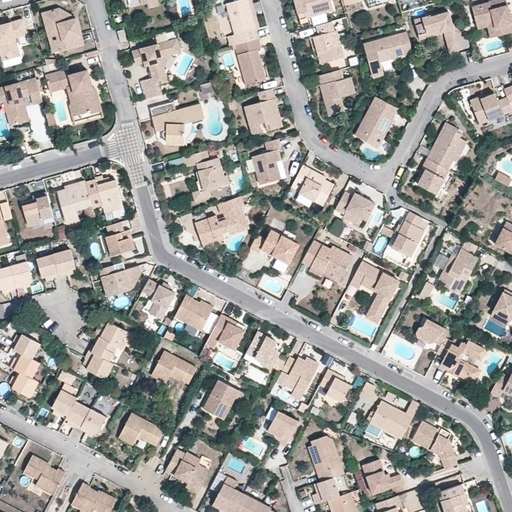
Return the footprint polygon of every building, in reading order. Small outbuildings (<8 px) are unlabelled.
[(256,32),(247,0),(237,0),(226,3),(230,16),(235,36),(232,37),(234,45),(236,44),(237,44),(257,39),(258,38),(256,32)] [(260,31),(251,0),(247,0),(256,32),(260,31)] [(293,0),(297,15),(303,13),(304,18),(324,12),(332,10),(329,0),(293,0)] [(477,23),(493,18),(498,36),(511,31),(511,21),(505,0),(494,0),(488,2),(489,4),(473,9),(477,23)] [(83,43),(75,17),(70,19),(68,13),(59,7),(42,13),(48,34),(56,31),(60,30),(63,39),(59,40),(61,49),(83,43)] [(304,18),(306,24),(325,18),(324,12),(304,18)] [(455,22),(452,23),(449,12),(431,16),(430,15),(422,17),(423,21),(415,23),(418,34),(441,28),(442,31),(445,31),(446,37),(451,52),(463,48),(455,22)] [(235,36),(230,16),(226,16),(232,37),(235,36)] [(477,23),(478,29),(488,26),(491,38),(498,36),(493,18),(477,23)] [(5,25),(6,28),(2,30),(1,26),(0,25),(0,49),(2,57),(3,60),(17,56),(11,39),(16,38),(27,35),(22,19),(5,25)] [(319,35),(314,36),(319,55),(322,63),(344,56),(336,30),(333,30),(331,21),(316,25),(319,35)] [(418,34),(419,38),(442,31),(441,28),(418,34)] [(381,61),(379,56),(393,52),(395,57),(404,54),(412,52),(407,32),(365,45),(374,77),(384,74),(381,61)] [(315,56),(319,55),(314,36),(310,37),(315,56)] [(16,38),(11,39),(17,56),(21,55),(16,38)] [(169,82),(164,62),(166,56),(183,52),(179,39),(133,51),(136,66),(146,63),(145,60),(150,59),(152,65),(151,67),(150,70),(154,86),(169,82)] [(239,54),(235,54),(239,67),(244,85),(265,79),(260,65),(256,50),(260,49),(257,39),(237,44),(236,44),(239,54)] [(98,50),(85,54),(86,59),(99,55),(98,50)] [(379,56),(381,61),(395,57),(393,52),(379,56)] [(330,110),(344,106),(342,98),(356,94),(352,77),(342,80),(340,69),(317,76),(320,87),(323,86),(327,85),(328,91),(325,92),(330,110)] [(50,91),(67,87),(72,104),(76,103),(80,116),(84,115),(88,114),(92,115),(103,112),(97,91),(92,89),(89,90),(88,84),(90,81),(87,71),(70,75),(63,71),(46,76),(50,91)] [(35,105),(43,103),(36,78),(29,80),(35,105)] [(27,107),(33,105),(27,80),(20,82),(27,107)] [(33,105),(35,105),(29,80),(27,80),(33,105)] [(0,102),(5,102),(5,106),(11,104),(17,124),(31,120),(27,107),(20,82),(0,87),(0,102)] [(211,82),(201,85),(203,93),(213,90),(211,82)] [(261,122),(265,121),(268,120),(270,128),(282,125),(278,110),(274,111),(271,99),(274,98),(272,88),(259,92),(261,100),(245,105),(250,125),(261,122)] [(511,112),(511,109),(507,98),(498,101),(495,94),(485,98),(480,100),(479,98),(470,101),(480,125),(498,117),(511,112)] [(390,125),(394,118),(392,117),(397,108),(376,97),(355,137),(371,145),(378,132),(382,134),(387,123),(390,125)] [(150,108),(156,128),(161,127),(168,149),(186,144),(184,138),(191,136),(187,124),(205,119),(201,105),(177,112),(174,101),(150,108)] [(11,104),(5,106),(11,125),(17,124),(11,104)] [(330,110),(331,116),(346,113),(344,106),(330,110)] [(263,132),(261,122),(250,125),(253,135),(263,132)] [(390,125),(387,123),(382,134),(385,135),(390,125)] [(458,129),(445,123),(426,158),(448,170),(453,162),(456,163),(466,142),(460,139),(462,134),(457,131),(458,129)] [(382,134),(378,132),(371,145),(378,149),(385,135),(382,134)] [(257,156),(261,169),(256,171),(260,185),(281,179),(277,167),(272,168),(271,163),(276,162),(279,161),(277,150),(280,149),(277,139),(265,142),(268,153),(257,156)] [(197,163),(199,172),(202,181),(197,182),(199,190),(200,193),(211,190),(230,184),(227,174),(223,175),(218,157),(209,159),(207,150),(183,157),(186,166),(192,164),(197,163)] [(256,171),(261,169),(257,156),(252,157),(256,171)] [(421,168),(425,170),(421,177),(418,185),(421,186),(436,194),(448,170),(426,158),(421,168)] [(320,182),(317,180),(317,173),(302,165),(289,189),(299,194),(298,195),(321,207),(333,185),(325,181),(321,180),(320,182)] [(509,184),(511,177),(511,176),(498,171),(495,178),(509,184)] [(325,181),(326,178),(317,173),(317,180),(320,182),(321,180),(325,181)] [(102,175),(94,177),(103,210),(104,212),(111,210),(110,205),(122,202),(115,179),(109,180),(103,182),(103,177),(102,175)] [(77,217),(75,210),(84,207),(84,205),(91,203),(84,179),(70,183),(68,187),(63,188),(56,190),(65,223),(77,220),(77,217)] [(420,189),(418,193),(432,200),(436,194),(421,186),(420,189)] [(193,192),(195,200),(212,196),(211,190),(200,193),(199,190),(193,192)] [(43,221),(43,219),(53,216),(46,192),(38,195),(38,199),(33,200),(22,203),(29,226),(43,221)] [(343,213),(346,209),(366,219),(375,203),(355,193),(353,196),(344,192),(335,208),(343,213)] [(223,238),(220,229),(226,227),(230,235),(234,234),(235,235),(243,232),(243,230),(246,229),(244,224),(246,224),(243,215),(241,216),(238,207),(240,207),(244,205),(241,196),(217,204),(221,214),(223,213),(225,220),(217,223),(215,216),(194,223),(202,245),(223,238)] [(123,207),(122,202),(110,205),(111,210),(123,207)] [(0,245),(10,243),(7,232),(3,234),(1,228),(5,227),(0,209),(0,245)] [(408,255),(413,257),(427,230),(419,227),(424,217),(413,211),(405,226),(401,235),(394,247),(408,255)] [(511,222),(506,219),(495,242),(511,250),(511,222)] [(405,226),(399,223),(394,233),(401,235),(405,226)] [(65,225),(57,226),(60,239),(67,238),(65,225)] [(226,227),(220,229),(223,238),(230,235),(226,227)] [(133,238),(131,229),(107,236),(112,255),(132,250),(129,239),(133,238)] [(262,250),(272,255),(288,265),(298,246),(292,243),(282,237),(271,232),(266,240),(258,235),(250,248),(260,253),(262,250)] [(202,245),(202,247),(223,240),(223,238),(202,245)] [(332,245),(330,248),(314,240),(303,262),(312,267),(314,262),(333,272),(331,277),(339,281),(352,256),(332,245)] [(473,254),(477,245),(466,240),(462,248),(473,254)] [(465,279),(463,277),(466,272),(468,273),(478,256),(473,254),(462,248),(461,247),(457,255),(452,252),(450,257),(438,278),(445,282),(444,284),(453,288),(454,286),(460,289),(465,279)] [(71,248),(55,253),(60,273),(61,275),(75,271),(75,269),(77,268),(71,248)] [(58,273),(60,273),(55,253),(38,257),(44,280),(58,276),(58,273)] [(28,260),(12,264),(18,287),(32,283),(31,280),(34,279),(28,260)] [(113,295),(118,284),(122,283),(131,291),(135,288),(143,273),(140,265),(132,268),(129,272),(126,270),(124,262),(100,269),(108,296),(113,295)] [(331,277),(333,272),(314,262),(312,267),(327,275),(331,277)] [(382,314),(400,281),(362,262),(351,283),(359,288),(361,285),(374,291),(375,289),(380,291),(378,294),(371,309),(382,314)] [(5,291),(18,287),(12,264),(0,267),(0,288),(3,287),(5,291)] [(142,292),(154,299),(156,303),(150,314),(162,320),(175,294),(149,280),(142,292)] [(427,299),(435,283),(426,280),(419,296),(427,299)] [(511,317),(511,314),(511,295),(503,291),(490,314),(498,319),(501,312),(511,317)] [(346,306),(351,295),(344,293),(340,304),(346,306)] [(200,330),(211,309),(193,299),(193,298),(187,295),(175,317),(187,323),(200,330)] [(371,309),(367,316),(377,322),(382,314),(371,309)] [(501,312),(498,319),(507,324),(511,317),(501,312)] [(245,331),(236,326),(237,323),(221,314),(209,336),(218,341),(235,350),(245,331)] [(416,336),(428,343),(432,341),(439,345),(435,352),(444,356),(450,343),(451,341),(444,337),(448,330),(425,319),(421,326),(417,327),(414,332),(416,336)] [(125,341),(130,332),(108,320),(107,323),(104,322),(97,334),(118,346),(123,348),(125,347),(126,346),(126,343),(125,341)] [(33,358),(41,343),(23,333),(21,336),(19,335),(12,347),(20,351),(33,358)] [(274,353),(273,348),(275,343),(256,333),(246,353),(262,362),(260,364),(271,369),(279,354),(278,354),(274,353)] [(97,334),(89,350),(110,360),(118,346),(97,334)] [(214,349),(218,341),(209,336),(205,344),(214,349)] [(463,360),(462,359),(462,357),(463,355),(464,354),(466,353),(468,354),(470,355),(473,355),(480,359),(485,349),(468,341),(466,344),(461,341),(457,346),(450,343),(444,356),(439,364),(449,369),(448,371),(457,376),(458,374),(473,381),(480,369),(467,362),(466,362),(465,362),(463,360)] [(205,356),(207,351),(203,349),(198,357),(208,362),(210,358),(205,356)] [(88,366),(86,368),(106,378),(114,363),(110,360),(89,350),(85,357),(88,358),(85,364),(88,366)] [(33,358),(20,351),(12,367),(15,368),(19,370),(33,378),(42,363),(33,358)] [(165,384),(170,376),(181,382),(188,385),(197,369),(165,352),(152,377),(165,384)] [(262,362),(246,353),(243,359),(259,367),(260,364),(262,362)] [(283,385),(302,394),(318,365),(309,360),(307,363),(303,361),(297,358),(295,361),(289,357),(281,372),(287,375),(283,385)] [(40,382),(33,378),(19,370),(12,383),(15,385),(13,388),(32,397),(40,382)] [(351,386),(342,381),(334,377),(336,374),(328,370),(320,385),(328,389),(326,393),(342,402),(351,386)] [(511,393),(511,371),(509,377),(500,373),(491,391),(499,396),(501,392),(508,395),(511,394),(511,393)] [(239,391),(218,380),(204,409),(223,420),(239,391)] [(368,381),(352,407),(365,415),(378,394),(373,391),(376,386),(368,381)] [(283,385),(280,390),(299,400),(302,394),(283,385)] [(54,411),(67,418),(76,400),(77,397),(62,389),(53,407),(55,409),(54,411)] [(420,403),(413,399),(407,411),(414,414),(420,403)] [(68,422),(80,428),(91,408),(76,400),(67,418),(70,419),(68,422)] [(382,400),(380,404),(391,410),(393,406),(382,400)] [(393,406),(391,410),(380,404),(371,422),(402,438),(414,414),(407,411),(405,413),(393,406)] [(94,433),(97,434),(107,416),(91,407),(91,408),(80,428),(93,434),(94,433)] [(275,417),(268,431),(281,438),(279,441),(278,442),(286,446),(299,422),(278,411),(275,417)] [(120,438),(133,445),(138,435),(149,441),(156,445),(164,430),(132,414),(120,438)] [(441,454),(448,439),(436,432),(438,428),(422,420),(413,440),(441,454)] [(374,437),(380,428),(371,423),(366,432),(374,437)] [(448,437),(450,433),(439,427),(438,428),(436,432),(448,439),(448,437)] [(268,431),(266,434),(279,441),(281,438),(268,431)] [(0,456),(1,457),(9,442),(0,436),(0,456)] [(313,442),(314,446),(320,464),(316,465),(321,482),(334,478),(343,474),(332,440),(326,437),(313,442)] [(448,437),(448,439),(441,454),(443,458),(455,454),(448,437)] [(314,446),(309,447),(316,465),(320,464),(314,446)] [(177,449),(175,453),(185,458),(187,454),(177,449)] [(187,452),(187,454),(185,458),(175,453),(165,471),(175,477),(176,476),(188,482),(188,480),(199,486),(208,469),(198,464),(201,459),(187,452)] [(34,454),(25,470),(40,478),(37,484),(54,494),(66,472),(67,471),(59,467),(57,469),(47,464),(48,461),(34,454)] [(443,458),(446,468),(458,464),(455,454),(443,458)] [(208,469),(211,463),(202,457),(201,459),(198,464),(208,469)] [(379,459),(362,465),(372,494),(403,483),(400,474),(390,477),(386,478),(385,474),(379,459)] [(227,476),(214,501),(227,508),(225,511),(226,511),(234,511),(244,493),(234,488),(238,481),(227,476)] [(337,478),(339,489),(346,488),(344,477),(337,478)] [(318,483),(320,492),(318,492),(312,494),(316,504),(331,499),(341,496),(334,478),(321,482),(318,483)] [(188,482),(186,485),(196,491),(199,486),(188,480),(188,482)] [(85,511),(90,511),(92,508),(99,511),(110,511),(117,499),(102,491),(101,494),(89,488),(91,485),(84,482),(71,504),(85,511)] [(461,484),(438,492),(444,511),(467,511),(464,504),(462,505),(458,494),(464,492),(461,484)] [(335,511),(358,511),(352,492),(341,496),(331,499),(335,511)] [(464,492),(458,494),(462,505),(464,504),(468,503),(464,492)] [(259,511),(264,503),(244,493),(234,511),(259,511)] [(398,495),(375,503),(378,511),(397,511),(396,507),(401,505),(398,495)] [(214,501),(212,504),(225,511),(227,508),(214,501)] [(277,511),(274,510),(275,509),(264,503),(259,511),(277,511)]
